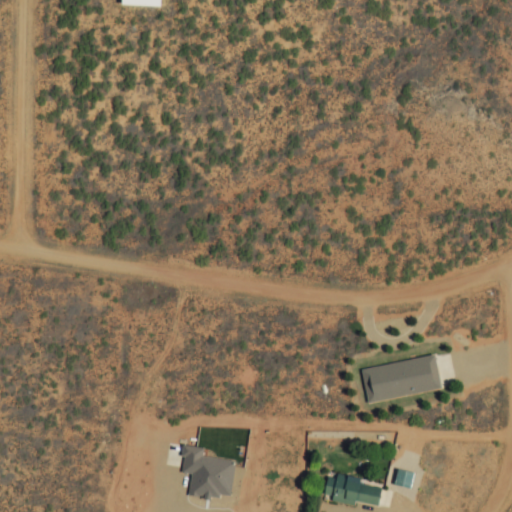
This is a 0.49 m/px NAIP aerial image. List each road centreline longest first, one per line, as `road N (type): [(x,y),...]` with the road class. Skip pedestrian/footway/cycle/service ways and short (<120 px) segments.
road 1 (residential): [(511,268),(357,296),(0,241)]
road 2 (residential): [(27,245),(28,0)]
